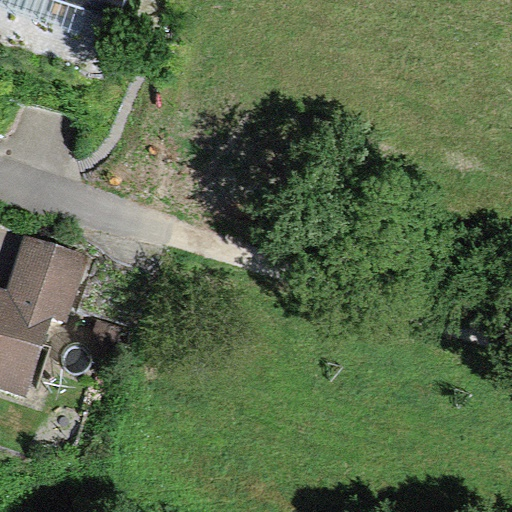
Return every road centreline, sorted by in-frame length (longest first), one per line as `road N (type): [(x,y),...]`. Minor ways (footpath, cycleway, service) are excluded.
road 1 (track): [(511,341),(131,212)]
road 2 (residential): [(131,212),(0,170)]
